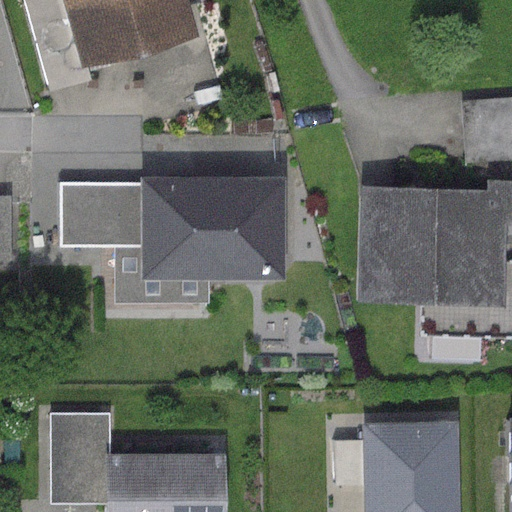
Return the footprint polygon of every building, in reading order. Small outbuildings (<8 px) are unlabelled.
[(77,67),(58,0),(21,0),(47,92),(89,81),(85,65),(77,67)] [(58,0),(77,67),(85,65),(193,34),(185,3),(196,0),(58,0)] [(511,167),(511,103),(463,106),(466,169),(511,167)] [(205,278),(278,278),(279,175),(135,174),(135,183),(56,182),(55,246),(112,247),(112,302),(205,303),(205,278)] [(480,188),(356,185),(353,303),(414,305),(413,338),(511,340),(511,262),(499,262),(500,224),(511,224),(511,179),(481,179),(480,188)] [(107,414),(47,413),(46,504),(101,504),(100,511),(221,511),(222,453),(107,451),(107,414)] [(454,511),(452,420),(358,422),(359,511),(454,511)]
